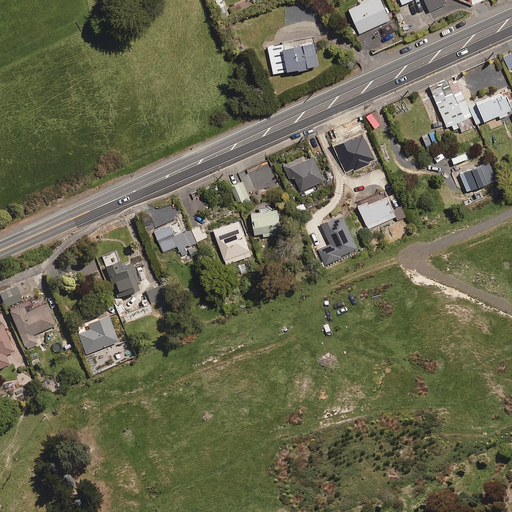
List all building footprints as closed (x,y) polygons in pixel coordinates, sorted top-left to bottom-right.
[(389,19),(380,0),(367,0),(348,9),(359,33),(389,19)] [(446,2),(445,0),(400,0),(402,3),(409,0),(424,0),(429,10),(446,2)] [(273,73),(298,68),(298,70),(307,68),(307,66),(318,64),(312,37),(267,46),(273,73)] [(511,66),(511,55),(511,53),(503,56),(508,68),(511,66)] [(455,76),(430,87),(446,127),(451,125),(453,129),(460,127),(462,132),(472,127),(468,117),(472,115),(476,124),(498,115),(499,117),(508,114),(506,111),(511,108),(511,94),(510,95),(508,90),(468,106),(455,76)] [(324,180),(312,154),(284,167),(289,178),(293,176),(300,191),(324,180)] [(495,179),(488,161),(460,173),(467,190),(495,179)] [(249,197),(242,181),(230,186),(237,202),(249,197)] [(395,216),(384,191),(355,204),(366,229),(395,216)] [(405,216),(401,206),(393,210),(398,220),(405,216)] [(263,233),(263,236),(275,235),(274,232),(280,231),(276,209),(250,213),(253,234),(263,233)] [(357,249),(342,214),(321,223),(330,244),(317,249),(324,265),(341,258),(340,256),(357,249)] [(150,224),(152,223),(149,215),(142,218),(147,233),(153,231),(150,224)] [(251,255),(238,220),(212,229),(225,265),(251,255)] [(177,246),(182,256),(187,254),(184,247),(207,237),(205,233),(202,234),(198,226),(174,236),(169,224),(154,230),(163,252),(177,246)] [(115,251),(103,256),(107,266),(105,267),(117,298),(137,290),(134,284),(138,282),(130,263),(121,267),(115,251)] [(22,300),(16,285),(0,291),(0,296),(4,307),(22,300)] [(56,324),(44,297),(31,302),(31,300),(9,310),(26,349),(37,344),(33,334),(56,324)] [(117,341),(106,316),(86,324),(88,329),(76,334),(85,354),(117,341)] [(13,351),(1,324),(0,324),(0,367),(9,364),(5,355),(13,351)]
